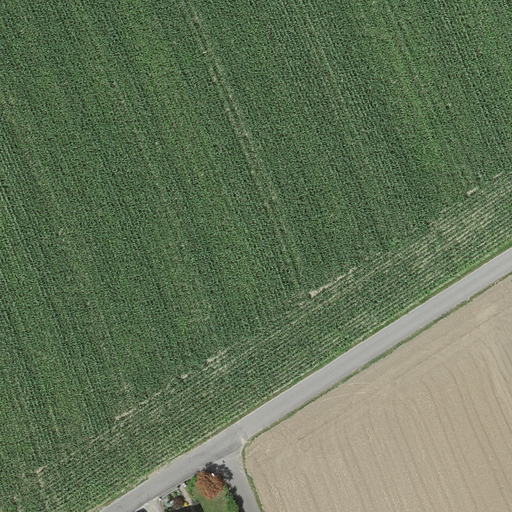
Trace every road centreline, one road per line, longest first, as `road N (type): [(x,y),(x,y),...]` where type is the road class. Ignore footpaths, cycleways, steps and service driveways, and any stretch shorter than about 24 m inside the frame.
road 1 (unclassified): [(511,261),(224,445)]
road 2 (residential): [(119,511),(224,445)]
